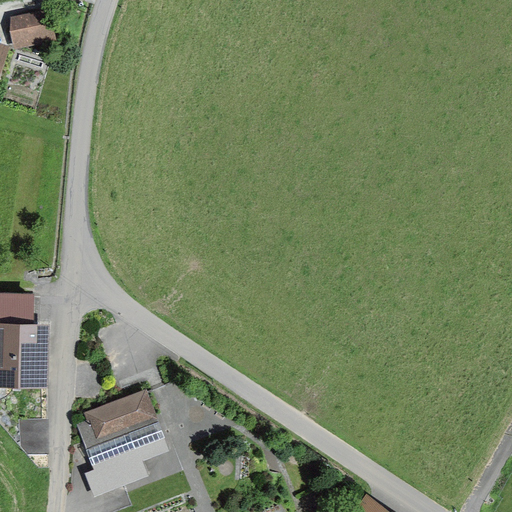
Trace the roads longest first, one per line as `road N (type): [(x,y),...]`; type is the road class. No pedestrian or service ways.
road 1 (residential): [(73,279),(421,511)]
road 2 (unclassified): [(73,279),(79,135),(100,16)]
road 3 (unclassified): [(55,511),(73,279)]
